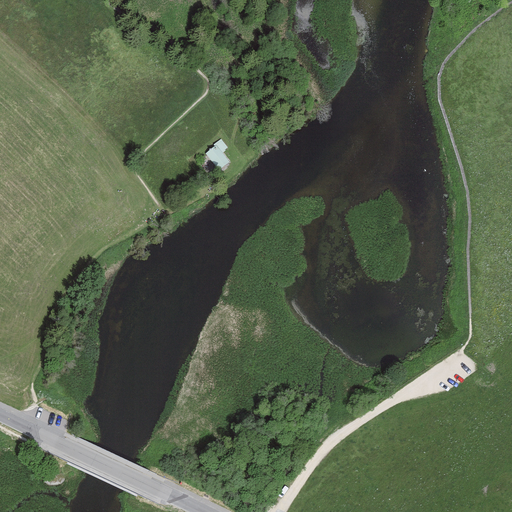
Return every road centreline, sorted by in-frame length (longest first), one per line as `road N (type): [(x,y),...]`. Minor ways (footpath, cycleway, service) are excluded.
road 1 (track): [(280,511),(324,447),(461,351)]
road 2 (tertiary): [(0,413),(198,511)]
